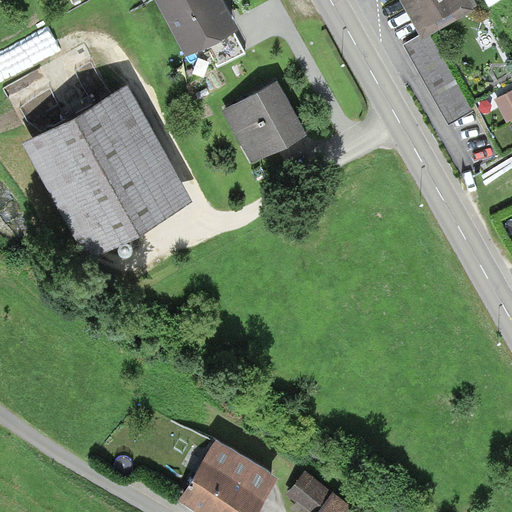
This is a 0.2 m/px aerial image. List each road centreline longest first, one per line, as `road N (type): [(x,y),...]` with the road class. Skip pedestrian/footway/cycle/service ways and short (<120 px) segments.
road 1 (tertiary): [(330,0),(511,319)]
road 2 (residential): [(0,414),(155,511)]
